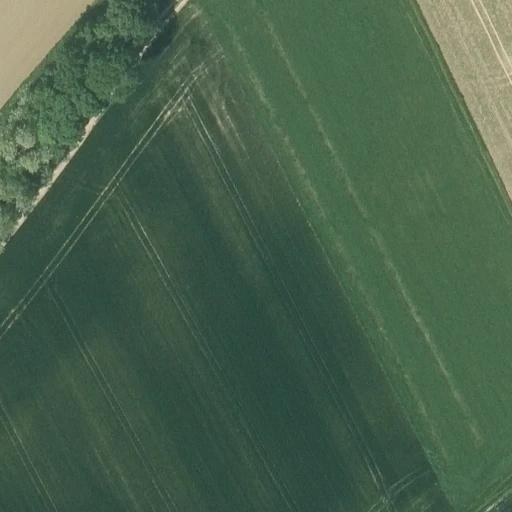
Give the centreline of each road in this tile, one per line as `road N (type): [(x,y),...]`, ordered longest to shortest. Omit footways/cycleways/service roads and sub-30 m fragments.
road 1 (track): [(175,0),(0,231)]
road 2 (track): [(408,0),(511,216)]
